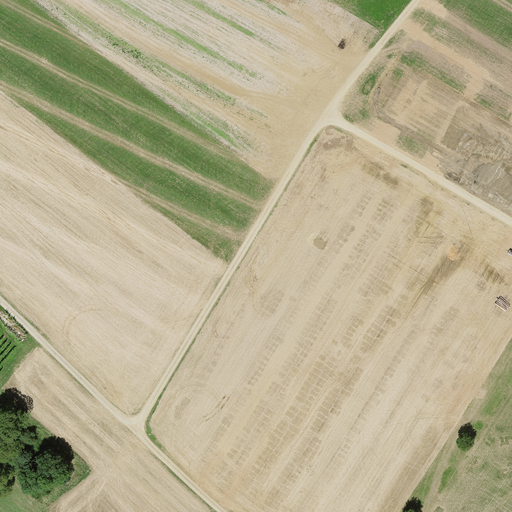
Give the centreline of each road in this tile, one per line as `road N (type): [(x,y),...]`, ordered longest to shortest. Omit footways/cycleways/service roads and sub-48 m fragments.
road 1 (track): [(511,223),(323,116),(133,428)]
road 2 (track): [(220,511),(0,301)]
road 3 (track): [(415,0),(323,116)]
